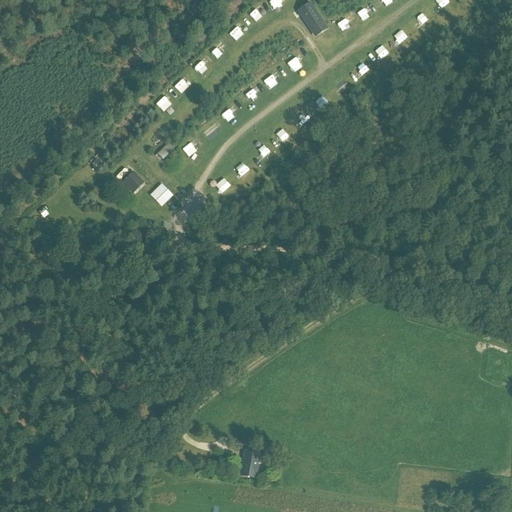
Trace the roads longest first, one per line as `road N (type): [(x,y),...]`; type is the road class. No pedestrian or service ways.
road 1 (track): [(511,300),(410,281),(366,254),(0,226)]
road 2 (track): [(1,511),(22,492),(27,454),(38,440),(110,387),(173,302),(228,247)]
road 3 (unknown): [(179,242),(192,196),(228,142),(412,0)]
road 4 (track): [(206,446),(192,443),(184,424),(203,401),(395,276)]
